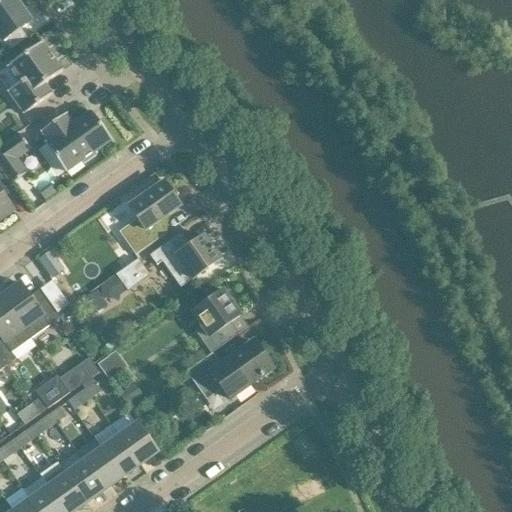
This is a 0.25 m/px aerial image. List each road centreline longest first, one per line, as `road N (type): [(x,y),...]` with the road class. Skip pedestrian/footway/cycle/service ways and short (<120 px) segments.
road 1 (unclassified): [(192,131),(270,235),(336,368)]
road 2 (residential): [(135,511),(336,368)]
road 3 (residential): [(0,267),(192,131)]
road 4 (unclassified): [(83,0),(192,131)]
road 5 (unclassified): [(336,368),(401,511)]
